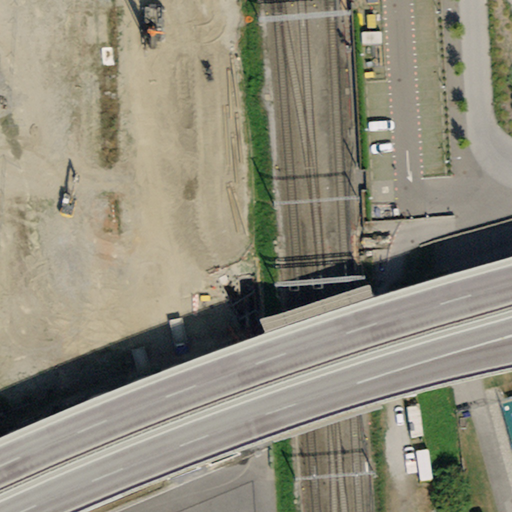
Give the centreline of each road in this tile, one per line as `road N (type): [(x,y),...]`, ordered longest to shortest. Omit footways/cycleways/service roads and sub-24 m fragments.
road 1 (motorway): [(511,279),(135,402),(0,466)]
road 2 (motorway): [(22,511),(324,394)]
road 3 (unknown): [(511,215),(474,244),(466,293),(510,511)]
road 4 (motorway): [(324,394),(379,366),(511,325)]
road 5 (motorway): [(324,394),(511,350)]
road 6 (residential): [(468,0),(478,128),(487,145),(511,160)]
